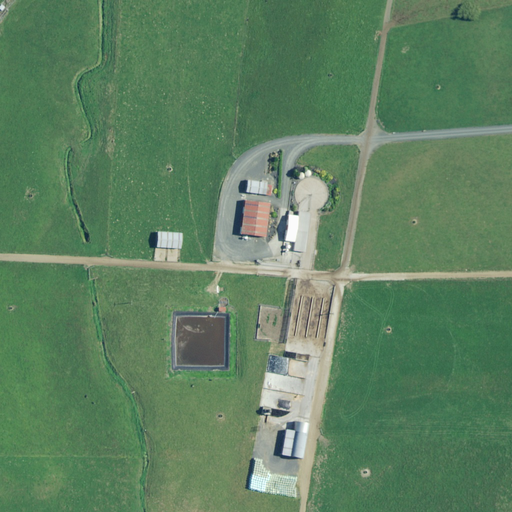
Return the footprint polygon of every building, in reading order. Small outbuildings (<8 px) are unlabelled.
[(262,182),(247,180),(245,192),(261,194),(262,182)] [(270,204),(244,201),(240,234),(266,237),(270,204)] [(310,213),(299,212),(299,216),(288,215),(285,241),(295,242),(294,251),(305,252),(310,213)] [(181,233),(157,232),(156,247),(180,249),(181,233)] [(309,362),(270,356),(261,407),(289,412),(292,393),(303,395),(309,362)] [(308,424),(296,422),(290,456),(302,458),(308,424)]
